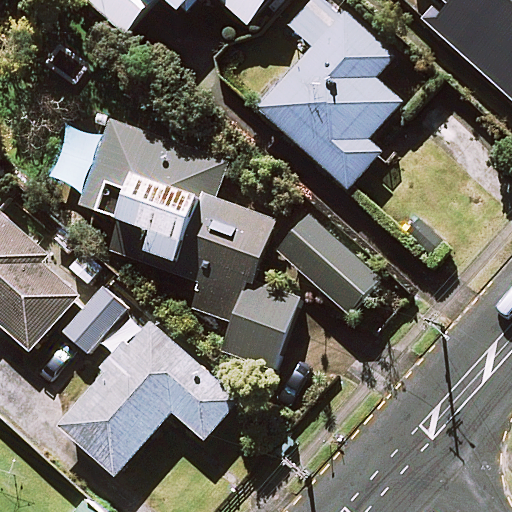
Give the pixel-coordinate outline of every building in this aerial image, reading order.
[(275,0),(91,0),(131,36),(163,0),(172,0),(188,14),(201,0),(223,0),(252,26),(275,0)] [(400,62),(331,0),(321,0),(296,28),(318,49),(263,110),(353,191),(384,157),(372,146),(408,106),(382,82),(400,62)] [(511,0),(447,0),(454,6),(435,27),(511,94),(511,0)] [(233,165),(116,123),(109,143),(75,131),(58,179),(86,189),(80,204),(162,234),(155,254),(209,274),(197,309),(238,324),(228,351),(279,369),(302,305),(258,289),(282,222),(220,200),(233,165)] [(92,290),(0,208),(0,321),(35,353),(92,290)] [(385,280),(314,218),(284,253),(354,315),(385,280)] [(132,309),(111,290),(71,335),(92,353),(132,309)] [(244,404),(155,323),(62,424),(120,477),(178,413),(209,441),(244,404)] [(101,511),(91,503),(83,511),(101,511)]
